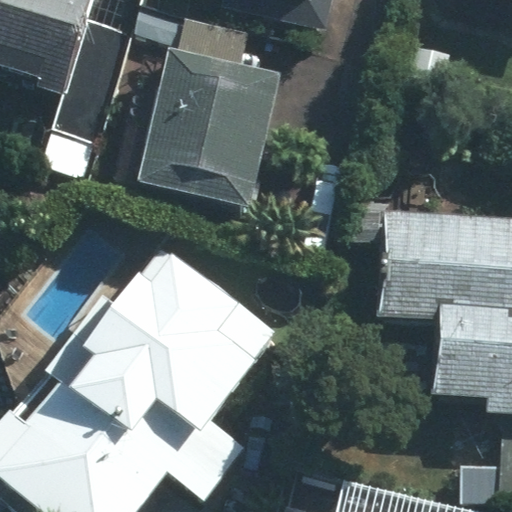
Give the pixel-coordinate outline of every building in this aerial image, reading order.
[(96,0),(0,0),(0,84),(67,103),(96,0)] [(334,0),(222,0),(243,4),(239,24),(317,39),(321,20),(330,22),(334,0)] [(275,91),(161,66),(130,201),(245,226),(275,91)] [(511,234),(385,229),(381,330),(433,333),(430,410),(482,412),(481,428),(511,428),(511,234)] [(113,314),(98,302),(0,431),(0,511),(1,511),(144,511),(162,489),(192,511),(202,511),(242,460),(200,430),(265,344),(153,260),(113,314)]
